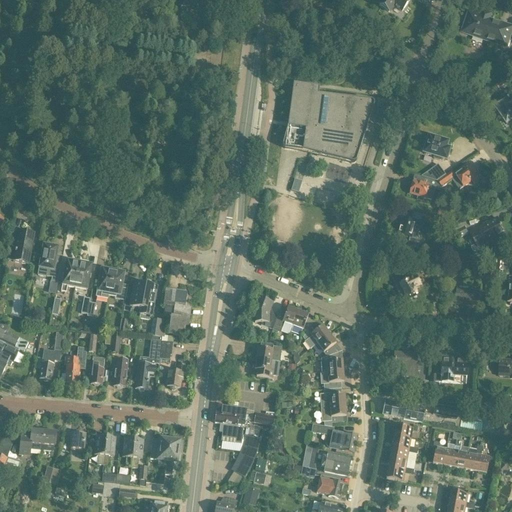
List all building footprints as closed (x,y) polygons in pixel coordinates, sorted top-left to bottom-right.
[(383,0),(379,6),(388,13),(394,6),(402,12),(407,4),(406,3),(408,0),(383,0)] [(490,20),(491,16),(482,13),(481,17),(471,14),(468,23),(466,22),(462,34),(473,38),(477,36),(481,37),(483,41),(507,49),(511,33),(511,31),(511,33),(499,29),(500,24),(490,20)] [(370,104),(318,97),(319,89),(294,86),(285,149),(301,152),(351,165),(352,165),(353,165),(354,164),(355,163),(356,162),(373,109),(373,108),(373,107),(372,105),(371,104),(370,104)] [(507,102),(496,109),(500,115),(498,116),(503,124),(505,123),(507,126),(511,122),(511,90),(503,96),(507,102)] [(429,139),(426,139),(423,148),(426,149),(424,154),(435,157),(434,159),(442,162),(443,160),(447,161),(451,150),(447,149),(449,143),(430,137),(429,139)] [(99,150),(113,151),(114,142),(100,140),(99,150)] [(439,166),(422,178),(437,183),(438,182),(446,176),(439,166)] [(456,177),(452,172),(446,176),(438,182),(442,189),(453,181),(460,191),(472,182),(474,186),(480,182),(477,179),(478,178),(470,167),(456,177)] [(301,183),(294,181),(291,192),(298,194),(301,183)] [(424,199),(425,200),(431,202),(435,190),(438,191),(437,192),(443,194),(434,182),(432,188),(415,182),(413,188),(411,187),(409,193),(411,194),(410,195),(418,197),(416,201),(423,203),(424,199)] [(450,221),(452,214),(440,210),(438,217),(450,221)] [(433,225),(435,219),(423,215),(422,222),(433,225)] [(478,256),(479,256),(480,256),(481,256),(482,255),(483,255),(483,254),(484,253),(485,252),(485,251),(485,250),(485,249),(485,248),(485,247),(506,235),(498,219),(470,234),(477,246),(472,248),(472,249),(472,250),(472,251),(472,252),(473,253),(473,254),(474,254),(475,255),(476,256),(477,256),(478,256)] [(416,224),(403,220),(399,236),(411,239),(408,247),(417,249),(420,241),(417,240),(420,226),(415,225),(416,224)] [(440,220),(438,228),(445,230),(447,222),(440,220)] [(456,242),(468,235),(461,222),(449,228),(456,242)] [(26,234),(25,232),(21,231),(20,233),(18,233),(17,241),(11,240),(7,259),(13,260),(13,262),(27,265),(33,236),(26,234)] [(51,247),(51,245),(45,244),(45,246),(43,246),(38,275),(52,278),(51,282),(57,283),(61,266),(54,264),(57,248),(51,247)] [(511,257),(497,256),(497,264),(500,264),(499,272),(503,272),(504,265),(510,265),(511,257)] [(440,289),(443,262),(420,260),(419,267),(435,269),(433,288),(440,289)] [(74,289),(79,262),(73,261),(72,262),(66,261),(61,293),(66,294),(67,287),(74,289)] [(87,291),(91,266),(86,265),(85,263),(79,262),(74,289),(87,291)] [(108,296),(113,272),(101,270),(97,291),(96,291),(95,297),(108,300),(108,296)] [(125,302),(127,290),(121,289),(124,274),(113,272),(108,296),(115,298),(114,300),(125,302)] [(409,302),(418,298),(416,295),(423,291),(415,273),(408,277),(411,281),(397,288),(403,301),(408,299),(409,302)] [(489,273),(488,293),(495,294),(496,279),(496,273),(489,273)] [(140,316),(146,284),(138,283),(137,285),(134,284),(130,308),(131,308),(130,314),(140,316)] [(151,318),(157,288),(154,288),(154,286),(146,284),(140,316),(139,319),(149,321),(150,318),(151,318)] [(188,328),(190,309),(185,308),(187,293),(165,290),(163,308),(165,308),(164,317),(170,318),(168,335),(184,337),(185,328),(188,328)] [(480,307),(481,292),(457,290),(456,303),(470,304),(470,306),(480,307)] [(266,301),(264,298),(261,299),(259,298),(259,299),(256,300),(256,301),(258,303),(255,311),(255,324),(261,324),(261,326),(261,327),(272,331),(278,317),(269,314),(273,304),(266,301)] [(87,316),(90,300),(84,299),(81,315),(87,316)] [(58,317),(61,301),(55,300),(52,316),(58,317)] [(92,321),(95,305),(89,304),(90,300),(87,316),(88,316),(87,320),(92,321)] [(298,313),(287,309),(286,311),(281,309),(276,321),(273,332),(280,334),(282,329),(283,328),(283,327),(291,330),(298,313)] [(308,333),(315,322),(307,319),(308,317),(298,313),(291,330),(299,333),(300,330),(308,333)] [(164,338),(167,322),(153,320),(151,336),(164,338)] [(125,335),(127,322),(122,321),(119,334),(125,335)] [(314,347),(329,336),(322,327),(320,329),(315,322),(308,333),(302,340),(305,344),(304,345),(309,351),(314,347)] [(0,377),(7,364),(10,366),(12,363),(12,364),(18,353),(17,353),(18,350),(23,353),(28,344),(5,333),(0,342),(5,344),(0,354),(0,377)] [(46,382),(47,381),(50,382),(52,371),(53,371),(54,362),(59,363),(61,352),(63,335),(56,334),(54,353),(44,351),(40,373),(41,373),(40,380),(42,380),(43,381),(46,382)] [(118,354),(120,335),(113,334),(111,353),(118,354)] [(339,353),(334,347),(336,345),(329,336),(314,347),(319,354),(322,352),(326,358),(339,353)] [(95,354),(97,338),(89,338),(88,354),(95,354)] [(138,368),(136,384),(137,385),(136,390),(138,390),(139,391),(143,392),(144,391),(147,391),(148,377),(153,377),(155,367),(154,367),(154,365),(159,365),(159,359),(161,344),(161,342),(162,339),(151,338),(148,366),(139,365),(138,368)] [(171,351),(172,343),(161,342),(161,344),(159,359),(169,360),(170,351),(171,351)] [(257,350),(256,361),(266,362),(274,364),(274,363),(279,363),(281,349),(273,348),(273,346),(269,345),(268,345),(261,344),(260,350),(257,350)] [(66,376),(62,375),(61,383),(77,385),(79,371),(85,371),(87,350),(78,349),(77,361),(65,360),(64,367),(67,367),(66,376)] [(339,353),(326,358),(320,361),(321,374),(324,374),(343,373),(342,362),(339,362),(339,353)] [(394,355),(393,369),(401,369),(401,377),(416,378),(417,370),(414,370),(415,356),(394,355)] [(429,390),(428,390),(427,399),(434,400),(435,391),(436,391),(436,384),(452,384),(453,376),(466,377),(466,378),(467,361),(449,360),(449,358),(441,358),(440,378),(436,377),(436,376),(430,376),(429,390)] [(104,360),(93,359),(90,378),(91,378),(90,385),(93,385),(94,386),(97,387),(99,386),(101,386),(102,376),(103,377),(104,373),(103,373),(104,360)] [(127,362),(116,361),(113,381),(114,381),(113,387),(116,388),(117,389),(120,389),(122,388),(124,389),(125,378),(126,378),(127,375),(126,375),(127,362)] [(182,381),(185,366),(185,363),(176,361),(175,370),(177,370),(176,373),(169,372),(167,387),(169,387),(169,388),(170,390),(171,391),(173,391),(175,391),(177,389),(177,388),(179,389),(180,381),(182,381)] [(256,361),(254,371),(257,372),(256,378),(269,380),(272,380),(272,378),(278,378),(280,364),(279,363),(274,363),(274,364),(266,362),(256,361)] [(511,361),(501,361),(499,378),(510,378),(510,380),(511,380),(511,361)] [(343,384),(343,373),(324,374),(321,374),(320,374),(320,386),(323,386),(324,391),(323,391),(323,392),(341,391),(341,384),(343,384)] [(427,401),(428,383),(416,382),(415,390),(413,389),(413,400),(427,401)] [(342,396),(341,391),(323,392),(323,395),(319,395),(320,409),(345,408),(344,396),(342,396)] [(421,425),(424,410),(385,403),(382,417),(421,425)] [(457,411),(433,406),(431,414),(455,419),(457,411)] [(343,424),(343,418),(346,418),(345,408),(320,409),(321,424),(324,423),(324,428),(331,429),(331,425),(343,424)] [(237,411),(222,409),(221,409),(217,411),(217,413),(216,413),(215,424),(220,425),(219,433),(223,434),(221,443),(241,445),(242,435),(249,436),(251,429),(251,425),(267,427),(265,439),(271,440),(275,418),(254,415),(254,413),(237,410),(237,411)] [(332,437),(333,429),(331,429),(324,428),(313,426),(311,434),(327,437),(332,437)] [(412,430),(396,427),(394,438),(410,441),(412,433),(416,434),(417,428),(413,427),(412,430)] [(42,452),(43,432),(31,431),(31,435),(24,435),(21,439),(19,456),(27,457),(30,451),(42,452)] [(55,447),(56,433),(43,432),(42,452),(53,453),(53,447),(55,447)] [(83,451),(85,436),(72,434),(70,449),(83,451)] [(338,439),(332,437),(327,437),(325,444),(327,448),(336,450),(336,451),(353,454),(357,437),(339,434),(338,439)] [(11,446),(14,439),(6,435),(3,443),(2,442),(0,446),(0,457),(6,459),(12,446),(11,446)] [(97,441),(96,441),(96,449),(96,456),(98,456),(97,465),(103,466),(106,438),(104,438),(104,436),(100,436),(99,437),(98,437),(97,441)] [(106,438),(103,466),(109,466),(110,457),(112,457),(113,451),(114,443),(113,443),(114,439),(112,439),(112,437),(108,437),(107,438),(106,438)] [(244,480),(248,473),(252,465),(255,459),(257,451),(258,447),(260,440),(244,437),(243,443),(241,449),(239,455),(238,458),(234,465),(232,470),(230,471),(244,480)] [(125,444),(124,444),(124,452),(124,459),(126,459),(125,468),(131,469),(133,440),(132,440),(132,439),(128,438),(127,440),(125,439),(125,444)] [(412,455),(413,449),(409,449),(410,441),(394,438),(392,448),(408,451),(408,454),(412,455)] [(133,440),(131,469),(137,469),(138,460),(140,460),(141,453),(142,453),(142,446),(141,445),(142,441),(140,441),(140,439),(136,439),(135,440),(133,440)] [(160,442),(153,441),(152,448),(154,449),(152,457),(158,458),(157,461),(167,462),(163,488),(169,489),(173,463),(176,463),(179,443),(177,443),(177,441),(172,441),(171,442),(168,441),(168,440),(163,439),(162,440),(161,440),(160,442)] [(443,467),(446,450),(438,449),(439,444),(434,443),(433,448),(435,449),(433,458),(432,463),(432,465),(443,467)] [(460,453),(460,448),(455,447),(447,445),(446,450),(443,467),(451,468),(454,469),(457,452),(460,453)] [(406,462),(408,454),(408,451),(392,448),(390,459),(406,462)] [(457,452),(454,469),(464,471),(467,454),(468,450),(468,449),(460,448),(460,453),(457,452)] [(482,452),(476,451),(468,450),(467,454),(464,471),(473,473),(475,473),(478,456),(481,457),(482,452)] [(326,458),(325,463),(325,464),(327,464),(349,469),(351,459),(335,456),(334,460),(326,458)] [(489,458),(481,457),(478,456),(475,473),(486,475),(489,458)] [(18,475),(21,463),(8,459),(4,471),(18,475)] [(408,476),(409,471),(405,470),(406,462),(390,459),(388,469),(404,473),(404,475),(408,476)] [(347,478),(349,469),(327,464),(325,464),(325,463),(322,463),(321,468),(325,469),(324,473),(331,474),(330,475),(347,478)] [(146,482),(147,472),(147,468),(140,467),(138,481),(146,482)] [(308,470),(302,469),(300,477),(314,480),(316,471),(308,469),(308,470)] [(402,483),(404,475),(404,473),(388,469),(386,480),(402,484),(402,483)] [(49,482),(52,473),(52,471),(47,470),(44,481),(49,482)] [(55,484),(58,473),(52,471),(52,473),(49,482),(55,484)] [(266,477),(256,474),(255,475),(251,474),(249,482),(253,483),(253,484),(263,486),(266,477)] [(102,475),(101,482),(116,483),(117,476),(102,475)] [(116,483),(116,484),(130,485),(130,478),(117,476),(116,483)] [(341,493),(343,485),(339,484),(340,482),(321,477),(318,488),(341,493)] [(92,486),(91,495),(101,496),(102,488),(92,486)] [(339,501),(341,493),(318,488),(317,494),(328,497),(328,498),(339,501)] [(134,501),(135,493),(119,491),(118,499),(134,501)] [(469,511),(470,505),(466,504),(467,496),(451,493),(449,501),(449,504),(465,507),(465,510),(469,511)] [(237,508),(238,501),(226,499),(225,505),(217,504),(215,511),(233,511),(234,507),(237,508)] [(149,503),(144,502),(143,509),(148,509),(147,511),(166,511),(167,505),(149,502),(149,503)]
